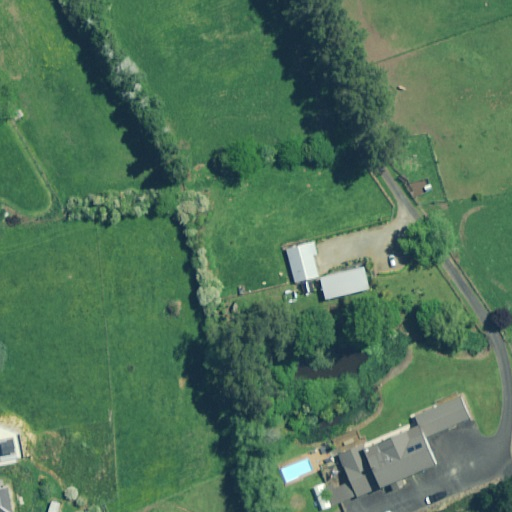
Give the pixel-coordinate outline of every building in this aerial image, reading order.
[(0,74),(6,75),(9,75),(20,75),(20,38),(6,38),(6,63),(0,63),(0,74)] [(317,254),(314,243),(287,250),(295,283),(318,277),(313,255),(317,254)] [(369,290),(365,269),(335,276),(321,279),(326,300),(369,290)] [(357,497),(435,461),(424,436),(469,415),(459,393),(414,414),(418,423),(365,447),(363,442),(337,454),(357,497)] [(352,497),(338,466),(321,474),(335,505),(352,497)] [(332,507),(323,484),(313,488),(322,511),(332,507)]
